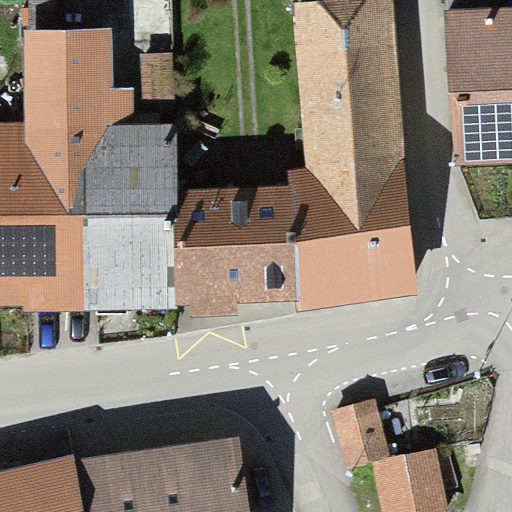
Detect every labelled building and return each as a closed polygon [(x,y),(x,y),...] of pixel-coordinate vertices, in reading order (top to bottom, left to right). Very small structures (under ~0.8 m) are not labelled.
[(397,16),(288,18),(290,202),(293,302),(402,302),(397,16)] [(451,169),(511,166),(511,31),(446,33),(451,169)] [(79,214),(113,142),(113,108),(100,108),(101,51),(22,49),(20,140),(0,139),(0,304),(19,304),(19,313),(79,310),(79,214)] [(168,142),(113,142),(79,214),(79,310),(174,310),(171,206),(168,142)] [(290,202),(171,206),(174,310),(237,314),(237,303),(293,302),(290,202)] [(367,409),(330,421),(347,474),(384,463),(371,422),(367,409)] [(244,511),(233,441),(76,465),(83,511),(244,511)] [(11,476),(0,478),(0,511),(83,511),(76,465),(39,471),(11,476)] [(366,481),(373,511),(434,511),(423,466),(366,481)]
